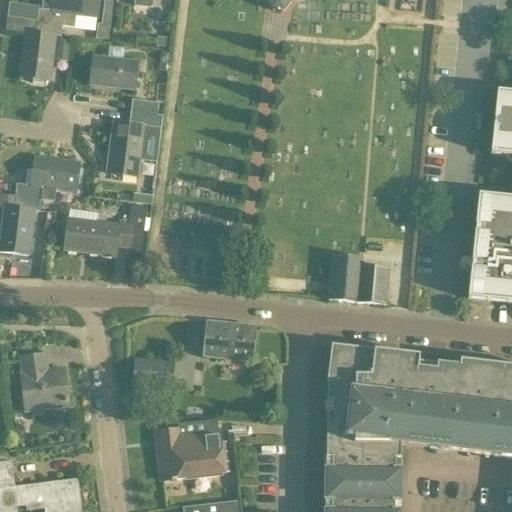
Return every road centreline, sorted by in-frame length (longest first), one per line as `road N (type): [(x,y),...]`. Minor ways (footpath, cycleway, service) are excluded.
road 1 (residential): [(511,339),(298,316)]
road 2 (residential): [(117,511),(92,299)]
road 3 (residential): [(298,316),(92,299)]
road 4 (residential): [(294,511),(298,316)]
